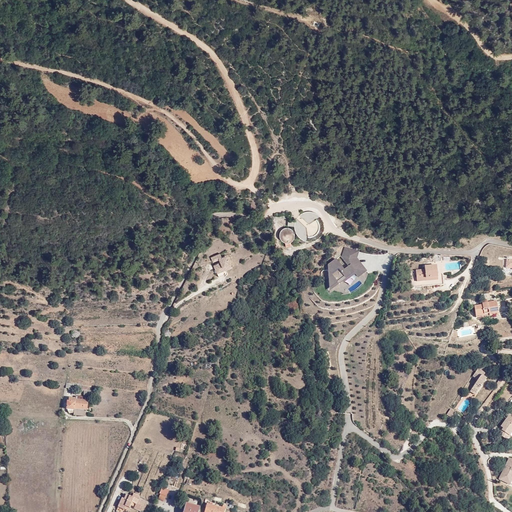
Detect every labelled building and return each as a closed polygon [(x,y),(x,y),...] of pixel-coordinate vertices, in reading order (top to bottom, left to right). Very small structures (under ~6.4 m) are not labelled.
[(297,218),(295,222),(288,221),(288,225),(294,226),(295,229),(296,233),(299,236),(301,238),(305,240),(309,240),(313,240),(316,238),(319,236),(321,233),(323,229),(323,226),(322,222),(321,219),(318,216),(315,213),(312,212),(308,212),(304,212),(301,214),(298,216),(297,218)] [(283,242),(285,242),(285,247),(291,246),(290,241),(291,241),(292,240),(293,238),(294,236),(294,235),(294,233),(293,231),(292,230),(291,229),(290,228),(288,228),(287,228),(286,228),(285,228),(284,228),(283,229),(282,229),(281,230),(280,231),(280,232),(279,233),(279,235),(279,237),(280,238),(281,240),(282,241),(283,242)] [(366,271),(356,258),(358,252),(345,247),(342,257),(341,255),(328,265),(329,288),(340,280),(341,281),(353,273),(355,275),(360,271),(362,274),(366,271)] [(218,268),(215,271),(219,278),(226,274),(225,272),(232,268),(226,256),(222,258),(219,254),(210,258),(212,262),(218,260),(219,263),(217,265),(218,268)] [(420,271),(421,282),(441,280),(440,266),(428,267),(429,270),(420,271)] [(486,305),(478,306),(479,315),(493,313),(494,316),(502,315),(500,301),(492,302),(491,299),(485,300),(486,305)] [(490,385),(486,383),(490,377),(486,375),(488,372),(481,367),(479,370),(477,369),(471,377),(477,382),(471,390),(481,397),(490,385)] [(74,402),(67,401),(66,409),(74,410),(73,413),(73,414),(85,417),(87,401),(85,401),(85,398),(76,396),(76,399),(74,399),(74,402)] [(470,404),(463,412),(467,416),(474,408),(470,404)] [(511,418),(508,415),(500,427),(502,429),(501,431),(502,432),(500,436),(502,437),(507,440),(511,432),(511,418)] [(511,459),(509,458),(499,478),(509,485),(511,479),(511,459)] [(174,489),(177,482),(165,478),(162,484),(174,489)] [(168,490),(162,487),(159,494),(160,494),(158,499),(163,501),(168,490)] [(136,504),(138,498),(132,496),(123,493),(118,507),(123,509),(124,508),(125,505),(129,507),(131,502),(136,504)] [(147,500),(139,497),(138,498),(136,504),(145,507),(147,500)] [(198,511),(200,508),(185,503),(182,511),(198,511)] [(223,511),(225,509),(207,503),(204,511),(223,511)]
